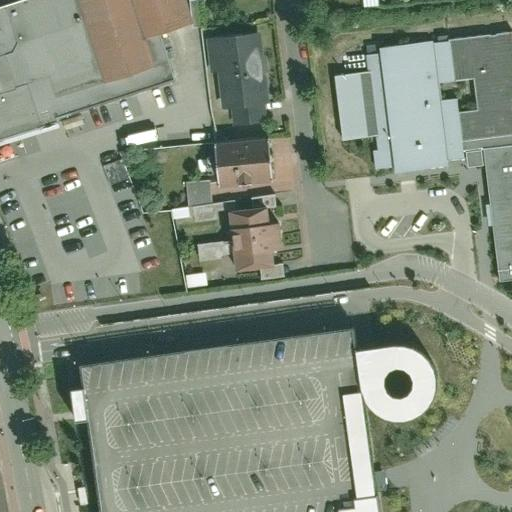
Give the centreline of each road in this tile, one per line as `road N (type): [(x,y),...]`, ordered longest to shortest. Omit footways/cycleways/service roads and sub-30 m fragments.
road 1 (unclassified): [(3,355),(378,295),(438,302),(511,350)]
road 2 (unknown): [(111,444),(115,398),(126,389),(307,362),(340,372),(358,417)]
road 3 (unknown): [(358,417),(111,444)]
road 4 (residential): [(289,0),(314,199),(331,227)]
road 5 (unknown): [(273,494),(138,500),(117,477),(111,444)]
road 6 (tertiary): [(3,355),(34,511)]
